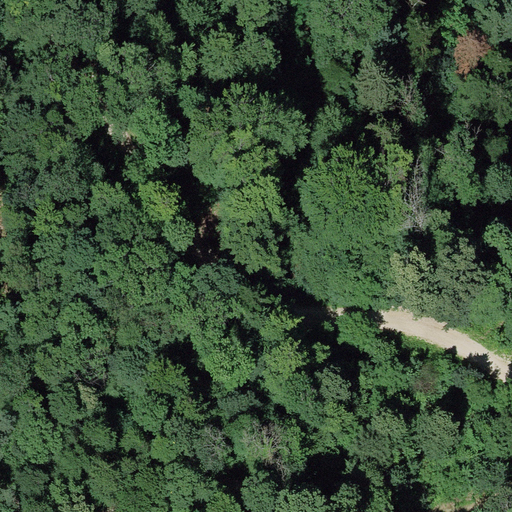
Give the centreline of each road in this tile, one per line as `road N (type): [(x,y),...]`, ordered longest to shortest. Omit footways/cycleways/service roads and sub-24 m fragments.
road 1 (track): [(23,0),(234,296),(273,315),(408,321),(473,347),(511,378)]
road 2 (track): [(285,511),(215,483),(160,475),(140,482),(109,511)]
